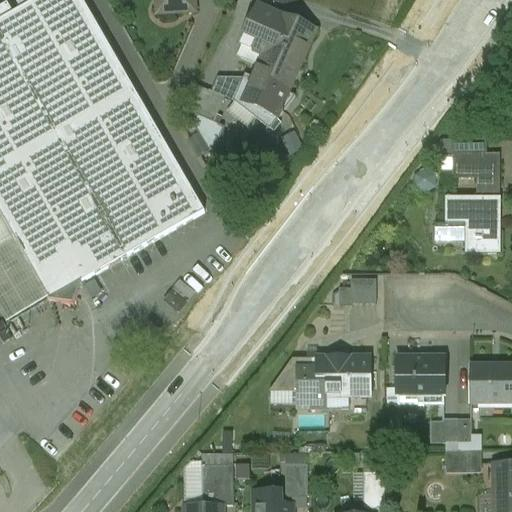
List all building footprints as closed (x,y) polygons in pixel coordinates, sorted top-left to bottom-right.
[(205,215),(81,0),(42,0),(14,17),(8,6),(0,10),(0,314),(7,327),(205,215)] [(160,0),(161,1),(157,5),(158,17),(196,15),(194,0),(160,0)] [(241,38),(255,45),(250,55),(262,60),(281,16),(258,6),(241,38)] [(262,60),(242,104),(279,120),(318,34),(281,16),(262,60)] [(225,101),(196,89),(185,113),(214,125),(225,101)] [(487,142),(452,143),(452,157),(487,156),(487,142)] [(452,143),(441,143),(430,159),(452,159),(452,157),(452,143)] [(487,156),(452,157),(452,159),(452,181),(477,181),(477,200),(500,200),(500,157),(487,157),(487,156)] [(477,200),(446,200),(445,228),(465,228),(465,242),(465,257),(500,257),(501,200),(477,200)] [(465,228),(445,228),(435,228),(435,242),(465,242),(465,228)] [(353,290),(340,291),(341,306),(380,305),(379,280),(353,281),(353,290)] [(324,361),(292,362),(269,394),(296,394),(296,410),(326,410),(326,399),(325,399),(324,361)] [(371,361),(324,361),(325,399),(349,399),(371,399),(371,361)] [(444,361),(397,361),(398,408),(444,408),(444,361)] [(511,369),(470,369),(470,406),(511,406),(511,369)] [(349,399),(326,399),(326,410),(326,411),(349,411),(349,399)] [(329,414),(294,415),(295,433),(329,432),(329,414)] [(457,422),(443,423),(443,425),(443,447),(445,447),(458,447),(457,422)] [(471,422),(457,422),(458,447),(471,447),(471,439),(471,422)] [(431,447),(443,447),(443,425),(431,425),(431,447)] [(458,447),(445,447),(446,455),(481,454),(482,439),(471,439),(471,447),(458,447)] [(446,455),(446,477),(482,476),(481,454),(446,455)] [(511,511),(511,466),(493,467),(494,511),(511,511)] [(307,468),(290,468),(291,500),(308,500),(307,468)] [(221,509),(220,469),(202,469),(202,509),(221,509)] [(234,509),(233,469),(220,469),(221,509),(222,509),(234,509)] [(385,511),(385,476),(364,476),(364,511),(385,511)] [(493,511),(494,497),(481,497),(481,511),(493,511)]
